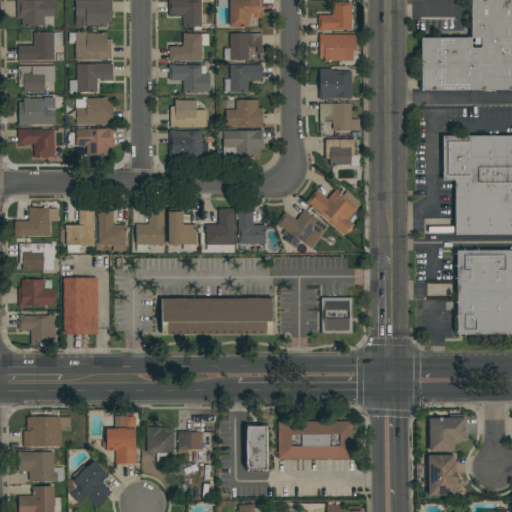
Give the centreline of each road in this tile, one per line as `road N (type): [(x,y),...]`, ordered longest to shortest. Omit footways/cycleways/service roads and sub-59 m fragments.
road 1 (secondary): [(391,362),(64,365)]
road 2 (residential): [(0,186),(293,187)]
road 3 (secondary): [(390,0),(392,255)]
road 4 (secondary): [(0,393),(235,393)]
road 5 (residential): [(290,0),(293,187)]
road 6 (residential): [(141,0),(142,186)]
road 7 (secondary): [(235,393),(399,392)]
road 8 (secondary): [(391,362),(378,392),(378,511)]
road 9 (secondary): [(402,500),(391,362)]
